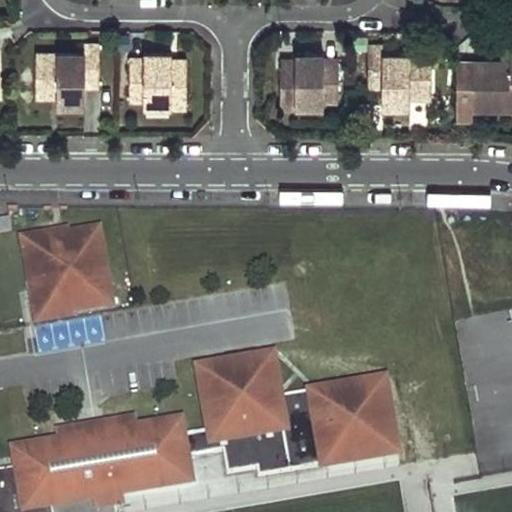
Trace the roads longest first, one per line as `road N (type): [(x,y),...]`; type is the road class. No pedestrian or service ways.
road 1 (residential): [(234,172),(511,178)]
road 2 (residential): [(0,172),(234,172)]
road 3 (residential): [(232,16),(76,14),(51,0)]
road 4 (residential): [(234,172),(232,16)]
